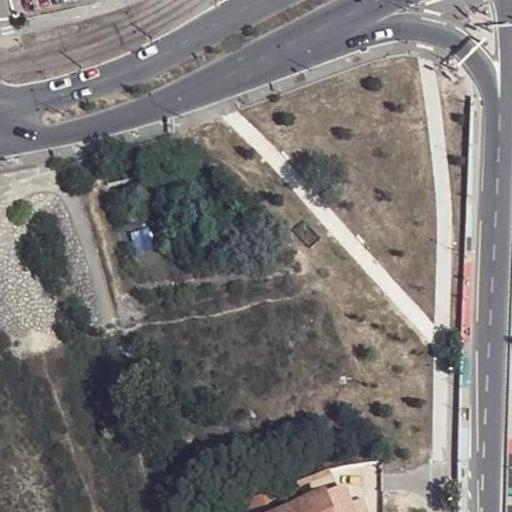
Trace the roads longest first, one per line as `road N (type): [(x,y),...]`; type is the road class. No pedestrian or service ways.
road 1 (motorway): [(500,147),(487,511)]
road 2 (motorway): [(277,53),(363,33),(432,35),(462,49),(478,68),(500,147)]
road 3 (tertiary): [(0,145),(183,96),(277,53)]
road 4 (tertiary): [(267,0),(155,58),(0,114)]
road 5 (motorway): [(504,0),(500,147)]
road 6 (tertiary): [(277,53),(393,0)]
